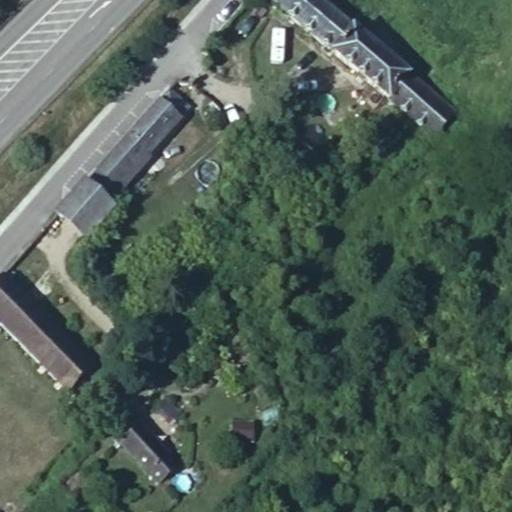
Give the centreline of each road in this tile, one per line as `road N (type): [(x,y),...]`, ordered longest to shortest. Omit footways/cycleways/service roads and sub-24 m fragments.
road 1 (residential): [(222,0),(0,246)]
road 2 (primary): [(0,128),(119,0)]
